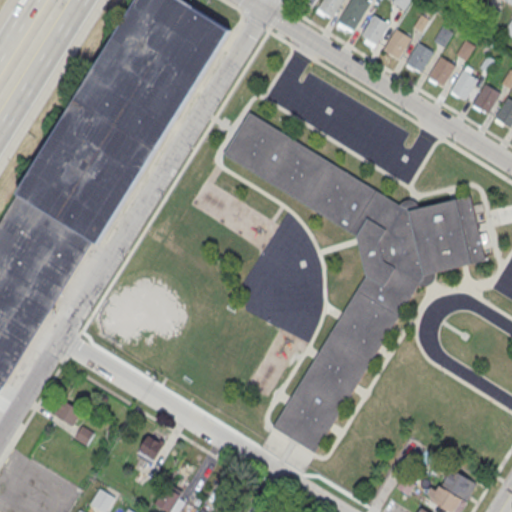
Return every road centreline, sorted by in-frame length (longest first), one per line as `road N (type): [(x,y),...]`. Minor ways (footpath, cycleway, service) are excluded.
road 1 (residential): [(269,0),(0,433)]
road 2 (residential): [(339,511),(58,339)]
road 3 (tertiary): [(511,162),(247,0)]
road 4 (motorway): [(0,137),(84,0)]
